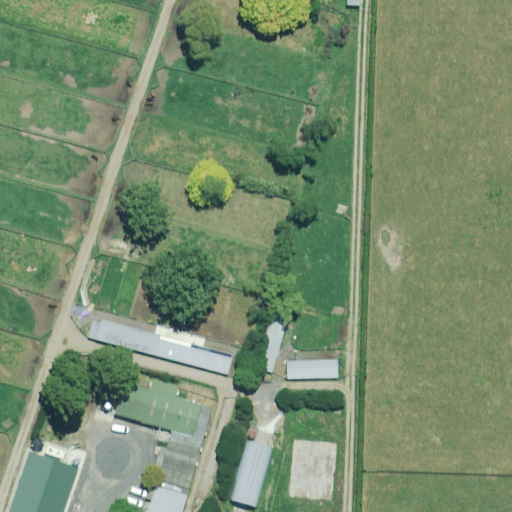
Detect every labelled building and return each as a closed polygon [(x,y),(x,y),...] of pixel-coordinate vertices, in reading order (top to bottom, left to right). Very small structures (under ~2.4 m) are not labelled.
[(96,318),(90,340),(228,376),(233,355),(96,318)] [(286,327),(266,322),(255,368),(275,373),(286,327)] [(339,379),(339,361),(288,362),(289,380),(339,379)] [(180,389),(153,381),(152,386),(140,382),(134,381),(123,417),(174,432),(160,480),(190,489),(214,409),(177,398),(180,389)] [(276,446),(248,438),(230,501),(258,509),(276,446)] [(11,511),(68,511),(71,501),(73,494),(56,490),(54,497),(17,488),(11,511)] [(184,511),(189,498),(158,488),(150,511),(184,511)]
